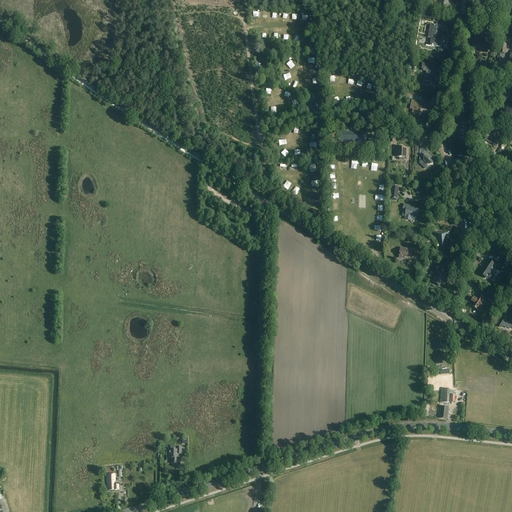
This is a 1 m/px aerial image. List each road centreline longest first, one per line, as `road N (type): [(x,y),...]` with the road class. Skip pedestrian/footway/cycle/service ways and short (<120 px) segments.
road 1 (secondary): [(125,511),(388,428),(511,433)]
road 2 (track): [(194,154),(0,17)]
road 3 (unclassified): [(450,321),(266,201)]
road 4 (track): [(252,195),(262,167),(242,14)]
